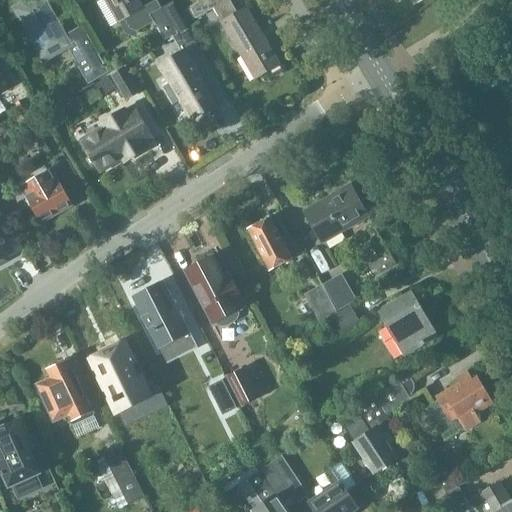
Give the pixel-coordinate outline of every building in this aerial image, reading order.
[(76,31),(69,35),(48,0),(26,0),(13,7),(48,69),(72,55),(89,83),(109,71),(83,27),(76,31)] [(136,32),(153,22),(164,41),(175,35),(160,9),(155,1),(142,8),(137,0),(104,0),(118,23),(124,34),(137,39),(136,32)] [(193,0),(174,0),(180,9),(193,0)] [(201,0),(197,3),(188,7),(196,19),(213,10),(221,22),(256,81),(280,67),(265,40),(260,32),(246,8),(236,13),(234,9),(232,7),(228,0),(201,0)] [(171,3),(160,9),(175,35),(186,28),(171,3)] [(216,106),(185,51),(160,66),(192,120),(216,106)] [(117,82),(114,83),(124,99),(140,90),(126,66),(113,76),(117,82)] [(0,67),(0,93),(11,87),(0,67)] [(112,89),(105,78),(94,85),(101,96),(112,89)] [(156,140),(135,105),(127,109),(125,107),(99,122),(101,125),(79,138),(101,174),(123,161),(125,164),(151,148),(149,144),(156,140)] [(26,112),(15,118),(20,126),(30,120),(26,112)] [(0,192),(10,186),(0,168),(0,192)] [(20,187),(26,198),(39,222),(72,204),(53,169),(20,187)] [(307,212),(324,242),(367,217),(350,187),(307,212)] [(271,218),(271,219),(248,231),(269,271),(292,259),(271,218)] [(0,263),(4,261),(2,258),(9,254),(5,245),(6,245),(4,240),(2,241),(0,236),(0,263)] [(199,265),(185,272),(189,280),(212,324),(215,323),(217,327),(220,328),(224,328),(227,327),(232,325),(235,322),(238,319),(239,316),(237,312),(240,311),(238,306),(243,303),(230,277),(224,280),(212,257),(199,265)] [(341,274),(322,285),(337,311),(348,305),(356,301),(341,274)] [(318,323),(326,318),(337,311),(322,285),(303,294),(318,323)] [(165,289),(132,305),(158,359),(191,343),(165,289)] [(377,313),(403,358),(438,337),(412,292),(377,313)] [(348,305),(337,311),(326,318),(335,337),(359,324),(348,305)] [(122,345),(90,361),(116,415),(117,414),(124,429),(167,408),(157,387),(146,393),(122,345)] [(35,385),(53,425),(69,418),(79,439),(99,430),(69,361),(47,371),(50,378),(35,385)] [(257,400),(242,369),(225,377),(240,408),(257,400)] [(399,382),(375,396),(386,415),(410,401),(408,398),(411,396),(413,393),(414,389),(414,385),(409,377),(399,382)] [(471,378),(435,399),(424,407),(446,441),(464,430),(466,433),(481,424),(475,414),(493,403),(478,379),(473,382),(471,378)] [(222,381),(215,384),(222,399),(215,402),(222,417),(237,409),(222,381)] [(360,405),(344,416),(358,439),(353,442),(374,474),(398,458),(384,438),(395,431),(386,415),(375,396),(360,405)] [(0,475),(7,490),(10,489),(16,501),(42,490),(36,477),(38,476),(32,462),(37,458),(42,453),(33,434),(27,437),(19,419),(3,426),(2,424),(0,424),(0,475)] [(122,451),(145,498),(164,489),(140,441),(122,451)] [(101,464),(123,508),(143,498),(121,452),(106,459),(107,461),(101,464)] [(286,488),(297,505),(308,497),(282,457),(270,465),(286,488)] [(315,511),(353,511),(358,509),(346,493),(357,486),(341,461),(325,473),(335,488),(310,504),(315,511)] [(286,488),(270,465),(253,475),(246,480),(262,504),(252,511),(253,511),(286,511),(276,495),(286,488)] [(446,476),(438,481),(447,495),(457,489),(448,474),(446,476)] [(511,511),(511,501),(500,482),(474,497),(482,511),(511,511)] [(457,489),(447,495),(438,500),(445,511),(461,511),(470,507),(459,488),(457,489)]
